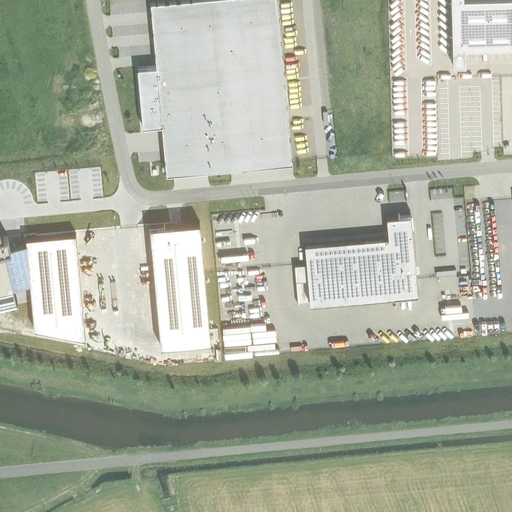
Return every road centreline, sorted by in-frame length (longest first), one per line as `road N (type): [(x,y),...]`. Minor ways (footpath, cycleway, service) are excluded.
road 1 (unclassified): [(511,166),(148,198),(126,172),(92,0)]
road 2 (unclassified): [(240,449),(511,424)]
road 3 (unclassified): [(240,449),(0,471)]
